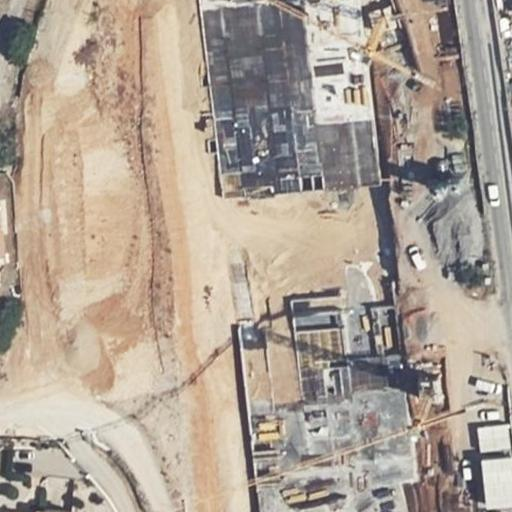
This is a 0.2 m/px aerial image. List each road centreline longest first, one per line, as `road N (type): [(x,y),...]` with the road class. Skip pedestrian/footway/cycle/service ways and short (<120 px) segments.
road 1 (unknown): [(511,313),(434,313),(323,329),(256,318),(237,274),(183,260),(164,242),(170,158)]
road 2 (secondary): [(474,0),(511,264)]
